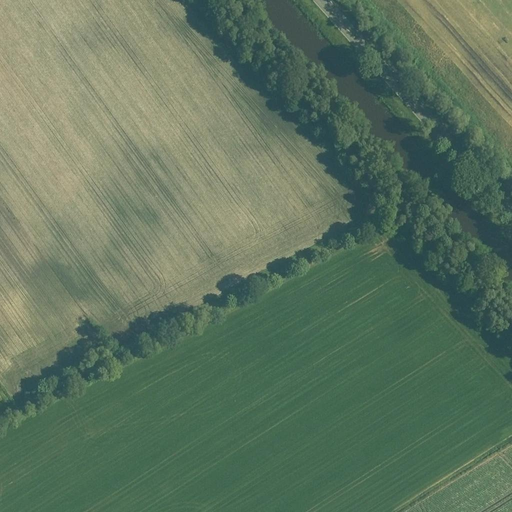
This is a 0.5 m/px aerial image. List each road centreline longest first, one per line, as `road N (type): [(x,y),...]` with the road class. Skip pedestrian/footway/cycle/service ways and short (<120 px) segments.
road 1 (track): [(0,413),(377,218)]
road 2 (tertiary): [(511,218),(317,0)]
